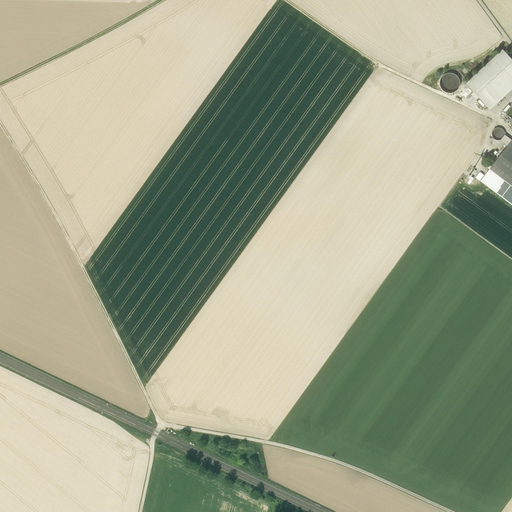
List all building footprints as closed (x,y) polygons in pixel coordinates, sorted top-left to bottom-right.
[(466,84),(486,106),(511,82),(511,59),(503,50),(466,84)] [(458,77),(455,75),(451,73),(447,74),(444,75),(441,78),(440,82),(440,86),(442,89),(445,92),(448,93),(452,93),(456,91),(458,88),(460,85),(459,81),(458,77)] [(511,89),(511,82),(486,106),(490,110),(511,89)] [(504,136),(505,134),(504,132),(503,130),(501,129),(499,128),(496,129),(495,130),(493,132),(493,134),(493,136),(494,138),(495,139),(497,140),(500,140),(502,140),(503,138),(504,136)] [(511,186),(511,142),(511,141),(491,167),(490,166),(488,168),(490,169),(511,186)] [(511,186),(490,169),(480,181),(511,204),(511,186)]
